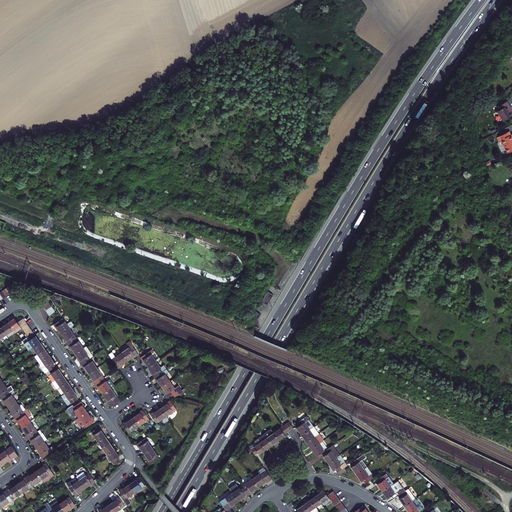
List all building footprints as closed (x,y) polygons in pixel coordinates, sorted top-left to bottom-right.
[(509,110),(511,109),(507,102),(499,107),(500,110),(498,112),(503,121),(511,116),(511,114),(511,112),(509,110)] [(509,132),(497,138),(499,142),(501,141),(507,153),(511,151),(511,136),(510,136),(509,132)] [(20,324),(19,322),(16,317),(12,319),(9,322),(13,329),(15,332),(22,327),(20,324)] [(60,329),(62,332),(70,327),(63,317),(54,323),(58,328),(59,327),(60,329)] [(13,329),(9,322),(6,324),(2,326),(7,333),(13,329)] [(77,337),(70,327),(62,332),(64,335),(66,338),(65,338),(68,343),(77,337)] [(30,339),(28,336),(23,340),(25,343),(29,340),(34,347),(42,341),(39,338),(37,335),(30,339)] [(73,349),(76,352),(84,346),(77,337),(68,343),(71,348),(72,347),(73,349)] [(42,341),(34,347),(31,349),(36,355),(39,353),(46,348),(44,345),(42,341)] [(133,344),(123,351),(129,359),(132,357),(134,356),(134,357),(140,353),(133,344)] [(86,345),(84,346),(91,357),(93,355),(86,345)] [(78,358),(82,363),(91,357),(84,346),(76,352),(78,355),(79,357),(78,358)] [(46,348),(39,353),(36,355),(40,362),(43,360),(51,355),(48,350),(46,348)] [(150,350),(141,356),(144,361),(145,360),(146,362),(149,365),(157,360),(150,350)] [(125,362),(129,359),(123,351),(113,358),(119,367),(124,364),(124,363),(125,362)] [(53,358),(51,355),(43,360),(40,362),(47,372),(50,369),(56,365),(54,362),(55,361),(53,358)] [(87,368),(89,372),(97,366),(91,357),(82,363),(85,368),(86,367),(87,368)] [(157,360),(149,365),(151,369),(152,370),(151,371),(155,376),(164,369),(157,360)] [(53,381),(56,379),(64,374),(61,370),(59,367),(58,368),(56,365),(50,369),(47,372),(53,381)] [(97,366),(89,372),(91,375),(93,378),(92,378),(95,383),(104,376),(97,366)] [(164,369),(155,376),(158,381),(159,380),(160,381),(163,385),(171,379),(164,369)] [(66,378),(64,374),(56,379),(53,381),(57,388),(61,386),(68,380),(66,378)] [(111,387),(104,376),(95,383),(99,388),(100,387),(101,389),(103,392),(111,387)] [(171,379),(163,385),(165,389),(166,390),(165,391),(169,396),(178,390),(171,379)] [(65,392),(73,387),(71,384),(68,380),(61,386),(57,388),(62,394),(65,392)] [(4,381),(0,383),(0,394),(2,397),(11,391),(15,388),(12,385),(8,387),(4,381)] [(75,390),(73,387),(65,392),(62,394),(69,404),(78,397),(76,394),(77,394),(75,390)] [(120,400),(111,387),(103,392),(105,395),(106,397),(106,398),(111,406),(120,400)] [(7,404),(9,407),(18,401),(11,391),(2,397),(5,402),(6,402),(7,404)] [(80,415),(88,410),(85,406),(84,405),(85,404),(82,399),(73,405),(80,415)] [(167,403),(162,406),(168,414),(178,408),(172,399),(167,402),(168,403),(167,403)] [(18,401),(9,407),(11,410),(13,412),(12,412),(15,417),(24,411),(18,401)] [(151,412),(157,421),(168,414),(162,406),(158,409),(157,410),(156,409),(151,412)] [(138,414),(134,416),(140,424),(150,418),(144,409),(139,412),(140,413),(138,414)] [(87,425),(96,419),(93,415),(92,415),(91,414),(88,410),(80,415),(77,418),(82,424),(85,422),(87,425)] [(21,423),(23,427),(31,421),(24,411),(15,417),(19,422),(21,423)] [(129,419),(124,422),(130,431),(140,424),(134,416),(131,419),(129,420),(129,419)] [(300,432),(303,436),(311,430),(314,428),(307,419),(307,418),(305,418),(300,422),(303,425),(297,428),(300,432)] [(31,421),(23,427),(25,430),(27,432),(26,433),(29,437),(38,431),(31,421)] [(91,430),(98,440),(106,434),(103,431),(101,427),(100,428),(98,425),(91,430)] [(273,433),(278,440),(283,437),(285,435),(284,434),(287,432),(283,425),(273,433)] [(264,434),(272,445),(275,443),(278,440),(273,433),(270,428),(263,433),(264,434)] [(38,431),(29,437),(32,442),(33,442),(34,443),(37,447),(45,441),(49,439),(42,429),(38,431)] [(305,439),(308,443),(315,437),(311,430),(303,436),(305,439)] [(102,446),(110,441),(108,438),(106,434),(98,440),(102,446)] [(258,439),(260,442),(266,450),(269,447),(272,445),(264,434),(258,439)] [(146,436),(137,443),(140,447),(141,446),(142,448),(144,452),(152,446),(146,436)] [(310,446),(313,450),(320,444),(315,437),(308,443),(310,446)] [(45,441),(37,447),(39,451),(40,452),(39,453),(42,457),(55,449),(53,445),(50,448),(45,441)] [(113,444),(110,441),(102,446),(107,453),(115,447),(113,444)] [(250,449),(254,455),(258,453),(259,455),(263,452),(266,450),(260,442),(250,449)] [(316,454),(318,457),(323,453),(326,451),(320,444),(313,450),(316,454)] [(152,446),(144,452),(147,455),(148,457),(147,458),(150,462),(159,456),(152,446)] [(333,446),(330,448),(337,458),(340,456),(333,446)] [(0,453),(0,455),(5,463),(8,460),(10,459),(11,460),(16,457),(9,447),(0,453)] [(117,451),(115,447),(107,453),(113,462),(120,458),(118,455),(119,454),(117,451)] [(337,458),(330,448),(326,451),(323,453),(326,456),(324,457),(326,459),(329,464),(337,458)] [(357,474),(368,466),(363,460),(366,457),(364,454),(351,463),(353,466),(352,467),(354,470),(357,474)] [(348,466),(341,455),(340,456),(337,458),(329,464),(332,467),(335,471),(336,470),(338,472),(348,466)] [(41,467),(37,470),(43,478),(53,471),(47,462),(41,465),(42,466),(41,467)] [(368,466),(357,474),(360,478),(362,482),(364,480),(366,483),(375,477),(368,466)] [(77,473),(85,485),(88,482),(90,481),(90,482),(95,479),(89,469),(85,472),(83,469),(77,473)] [(33,485),(43,478),(37,470),(33,472),(32,473),(31,472),(26,475),(33,485)] [(266,483),(271,479),(265,470),(252,479),(258,487),(263,484),(266,483)] [(77,473),(66,480),(75,493),(80,489),(80,488),(81,487),(85,485),(77,473)] [(383,491),(391,486),(386,479),(389,477),(387,473),(378,480),(380,483),(378,484),(381,488),(383,491)] [(23,492),(33,485),(26,475),(22,479),(22,480),(21,481),(17,483),(23,492)] [(134,480),(130,482),(136,491),(146,484),(140,475),(135,478),(135,479),(134,480)] [(394,484),(389,477),(386,479),(391,486),(394,484)] [(253,491),(258,487),(252,479),(242,486),(249,495),(252,493),(253,492),(253,491)] [(126,497),(136,491),(130,482),(127,485),(125,486),(125,485),(120,488),(126,497)] [(13,499),(23,492),(17,483),(13,486),(12,487),(11,486),(6,489),(13,499)] [(247,497),(249,495),(242,486),(239,488),(236,484),(230,488),(233,493),(238,501),(244,497),(244,498),(247,497)] [(396,493),(391,486),(383,491),(386,496),(388,499),(396,493)] [(409,488),(406,491),(400,495),(402,498),(400,499),(403,504),(405,506),(416,498),(409,488)] [(0,500),(3,505),(13,499),(6,489),(2,492),(2,493),(1,495),(0,495),(0,500)] [(331,498),(329,495),(325,490),(322,492),(318,495),(323,502),(325,504),(332,499),(331,498)] [(234,504),(238,501),(233,493),(220,502),(226,510),(226,511),(233,506),(235,505),(234,504)] [(113,499),(110,502),(115,510),(125,503),(119,494),(114,497),(115,498),(113,499)] [(60,502),(65,510),(68,508),(70,506),(71,508),(76,504),(69,495),(60,502)] [(323,502),(318,495),(315,497),(311,500),(317,507),(323,502)] [(424,509),(416,498),(405,506),(408,510),(409,511),(411,511),(412,511),(419,511),(420,511),(424,509)] [(317,507),(311,500),(309,501),(305,504),(310,511),(317,507)] [(65,510),(60,502),(50,509),(52,511),(62,511),(65,510)] [(104,504),(99,508),(102,511),(111,511),(115,510),(110,502),(106,504),(105,505),(104,504)]
